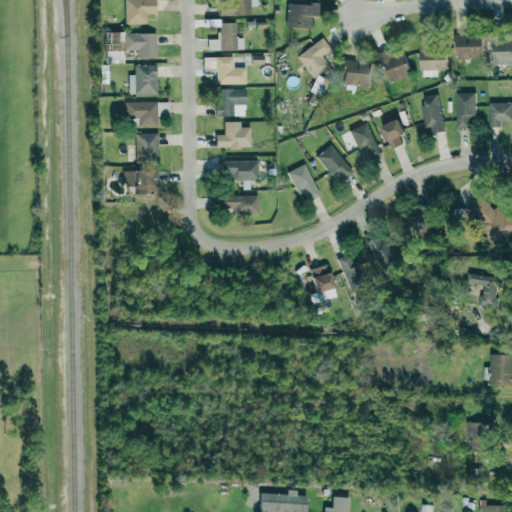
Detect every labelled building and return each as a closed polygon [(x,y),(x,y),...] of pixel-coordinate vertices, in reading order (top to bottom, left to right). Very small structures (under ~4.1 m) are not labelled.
[(146,23),(145,13),(155,13),(154,0),(123,0),(124,23),(146,23)] [(218,14),(250,15),(250,5),(256,6),(256,0),(228,0),(229,2),(219,2),(218,14)] [(319,3),(287,2),(286,26),(310,27),(310,16),(318,16),(319,3)] [(207,50),(243,49),(243,37),(236,37),(235,22),(218,22),(218,38),(207,39),(207,50)] [(155,31),(104,32),(104,63),(123,62),(123,50),(136,50),(136,57),(156,56),(155,31)] [(481,33),(454,34),(455,59),(482,58),(481,33)] [(296,57),(312,76),(328,63),(322,56),(331,49),(321,37),(296,57)] [(490,63),(511,63),(511,37),(491,37),(490,63)] [(387,82),(409,75),(401,48),(379,54),(387,82)] [(262,54),(251,55),(251,64),(262,64),(262,54)] [(245,83),(244,67),(232,67),(232,56),(202,57),(203,69),(215,68),(216,84),(245,83)] [(369,63),(356,62),(356,60),(343,59),(342,84),(369,86),(369,63)] [(128,75),(128,94),(156,93),(156,64),(134,64),(134,74),(128,75)] [(329,92),(324,90),(328,80),(315,74),(309,90),(327,98),(329,92)] [(244,88),(215,88),(215,115),(233,115),(233,104),(245,104),(244,88)] [(456,127),(474,127),(473,92),(456,92),(456,127)] [(421,95),(424,131),(442,130),(439,94),(421,95)] [(156,101),(124,102),(125,118),(138,117),(138,125),(156,125),(156,101)] [(167,102),(157,101),(157,113),(167,114),(167,102)] [(511,101),(488,102),(489,127),(502,126),(502,122),(511,121),(511,101)] [(398,136),(404,133),(396,118),(380,127),(391,149),(402,143),(398,136)] [(249,127),(240,127),(240,121),(223,121),(223,134),(214,134),(215,148),(249,147),(249,127)] [(349,130),(364,162),(380,154),(365,122),(349,130)] [(158,162),(157,132),(134,133),(135,162),(158,162)] [(315,157),(339,183),(352,171),(328,144),(315,157)] [(256,160),(221,161),(221,174),(232,174),(232,180),(257,180),(256,160)] [(307,201),(318,196),(304,164),(287,171),(296,193),(302,190),(307,201)] [(122,185),(134,185),(134,193),(156,193),(157,170),(122,170),(122,185)] [(257,214),(256,195),(221,196),(221,208),(234,208),(234,215),(257,214)] [(465,211),(499,248),(511,235),(511,217),(499,204),(493,210),(480,196),(465,211)] [(432,234),(429,213),(412,216),(415,237),(432,234)] [(380,242),(377,235),(367,241),(382,269),(398,260),(386,238),(380,242)] [(344,278),(353,275),(347,257),(338,260),(344,278)] [(308,269),(313,292),(330,289),(325,265),(308,269)] [(466,283),(481,285),(479,305),(499,307),(502,277),(467,273),(466,283)] [(482,367),(483,384),(511,383),(511,354),(489,354),(489,367),(482,367)] [(466,422),(465,450),(487,451),(488,423),(466,422)] [(305,511),(306,495),(295,495),(295,490),(286,489),(286,494),(259,492),(258,510),(264,510),(264,511),(305,511)] [(347,511),(348,497),(331,496),(331,507),(322,507),(322,511),(347,511)] [(386,497),(386,511),(397,511),(396,496),(386,497)]
